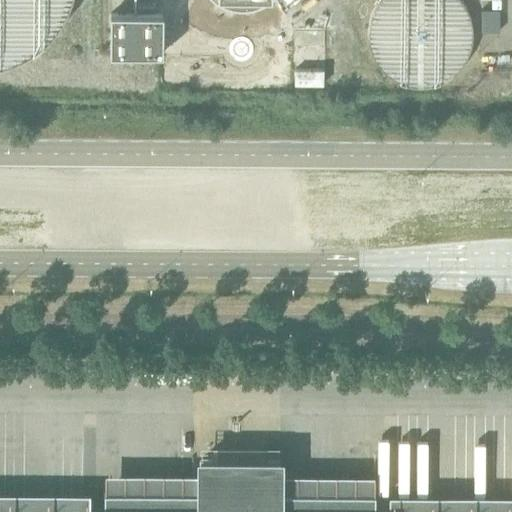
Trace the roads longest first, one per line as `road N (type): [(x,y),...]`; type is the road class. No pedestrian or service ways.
road 1 (secondary): [(511,158),(0,155)]
road 2 (secondary): [(0,263),(511,266)]
